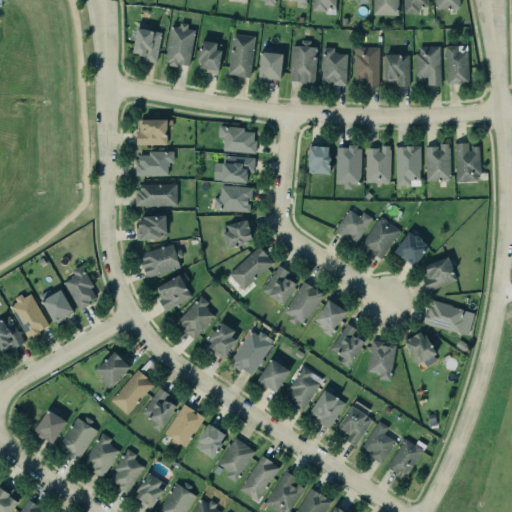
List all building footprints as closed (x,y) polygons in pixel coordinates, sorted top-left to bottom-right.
[(309,0),(335,0),(335,8),(334,8),(333,14),(323,13),(324,11),(309,10),(309,0)] [(371,0),(371,14),(397,14),(397,0),(371,0)] [(403,0),(404,13),(418,13),(418,7),(429,7),(428,0),(403,0)] [(434,0),(435,9),(459,8),(458,0),(434,0)] [(161,32),(146,30),(147,24),(137,22),(133,53),(142,54),(141,60),(157,62),(161,32)] [(187,65),(193,29),(185,28),(186,23),(179,22),(178,27),(170,25),(163,61),(167,61),(166,64),(175,66),(176,64),(187,65)] [(254,36),(232,34),(228,75),(250,77),(254,36)] [(290,45),(299,45),(300,39),(309,40),(308,46),(315,46),(313,82),(305,81),(305,83),(298,82),(298,81),(288,80),(290,45)] [(201,42),(197,69),(218,72),(222,45),(201,42)] [(321,45),(335,45),(334,49),(347,51),(345,87),(318,86),(320,53),(321,45)] [(467,45),(445,45),(446,84),(468,83),(467,45)] [(440,84),(439,46),(416,46),(417,81),(426,81),(426,85),(440,84)] [(354,47),(353,80),(365,81),(365,86),(378,86),(379,47),(354,47)] [(258,50),(255,78),(256,79),(267,81),(270,79),(279,80),(283,53),(258,50)] [(383,54),(407,53),(407,85),(394,85),(394,81),(383,81),(383,54)] [(137,144),(167,145),(167,128),(172,128),(172,119),(137,119),(137,144)] [(254,152),(255,132),(243,131),(243,127),(218,126),(218,137),(223,138),(222,151),(254,152)] [(424,146),(436,146),(436,149),(439,149),(439,143),(447,142),(447,146),(448,146),(449,171),(448,172),(447,174),(449,178),(447,180),(441,180),(440,179),(425,179),(424,146)] [(456,182),(480,181),(478,146),(469,146),(469,142),(454,143),(456,182)] [(388,144),(389,147),(390,148),(390,181),(386,184),(380,184),(379,182),(363,182),(363,179),(364,146),(374,146),(379,146),(379,143),(388,144)] [(330,146),(309,145),(308,173),(329,174),(330,146)] [(335,183),(343,184),(343,189),(352,189),(352,184),(360,184),(361,146),(336,146),(335,183)] [(411,185),(411,180),(420,180),(419,146),(395,146),(396,186),(411,185)] [(168,175),(168,163),(174,162),(174,151),(148,151),(148,154),(136,154),(136,175),(168,175)] [(214,162),(213,181),(247,182),(247,172),(254,172),(254,157),(222,156),(222,163),(214,162)] [(138,180),(175,181),(176,206),(132,206),(132,190),(136,186),(138,180)] [(250,211),(251,186),(220,185),(220,197),(214,197),(214,210),(250,211)] [(357,242),(372,218),(362,211),(359,216),(348,209),(333,231),(345,239),(347,236),(357,242)] [(141,216),(164,215),(165,232),(164,232),(165,236),(159,237),(159,238),(137,239),(137,238),(135,238),(134,227),(137,226),(136,220),(141,220),(141,216)] [(384,220),(398,229),(379,258),(369,252),(371,248),(369,247),(365,252),(358,248),(361,244),(360,243),(376,219),(378,217),(380,216),(384,218),(384,220)] [(225,248),(246,242),(245,240),(250,239),(245,219),(220,226),(225,248)] [(392,251),(400,257),(401,256),(410,264),(411,262),(414,265),(427,247),(423,245),(425,244),(420,240),(420,238),(416,235),(413,236),(407,231),(392,251)] [(144,280),(180,268),(177,259),(183,257),(179,245),(174,247),(171,241),(135,250),(136,259),(138,268),(144,280)] [(228,274),(244,290),(273,262),(258,246),(228,274)] [(425,276),(420,266),(447,256),(453,272),(452,272),(455,279),(425,290),(421,278),(425,276)] [(78,309),(98,298),(81,265),(70,270),(73,277),(64,281),(78,309)] [(290,272),(278,265),(262,291),(283,304),(296,284),(286,277),(290,272)] [(154,287),(164,310),(193,297),(183,274),(154,287)] [(304,327),(324,294),(303,281),(282,314),(304,327)] [(55,323),(74,313),(59,286),(40,297),(55,323)] [(49,326),(29,292),(9,304),(29,338),(49,326)] [(192,338),(212,315),(205,309),(206,307),(204,305),(207,302),(199,294),(174,321),(181,328),(182,326),(184,328),(182,330),(192,338)] [(326,299),(345,311),(333,333),(331,332),(329,336),(320,331),(321,329),(316,324),(317,323),(314,320),(326,299)] [(423,323),(468,335),(474,312),(430,300),(423,323)] [(0,349),(1,351),(10,346),(11,348),(23,341),(8,315),(3,318),(2,317),(0,318),(0,349)] [(239,332),(220,322),(206,348),(226,358),(239,332)] [(349,367),(363,341),(354,335),(357,329),(345,322),(330,350),(343,357),(340,362),(349,367)] [(251,376),(273,342),(252,327),(229,362),(251,376)] [(424,361),(426,366),(438,360),(424,331),(404,340),(415,364),(424,361)] [(364,370),(379,373),(378,377),(388,379),(394,344),(385,342),(385,341),(370,338),(364,370)] [(131,365),(115,350),(94,372),(110,387),(131,365)] [(253,382),(269,355),(272,352),(283,359),(287,365),(286,368),(289,370),(275,393),(265,389),(260,386),(253,382)] [(301,366),(310,372),(308,376),(311,377),(311,379),(318,384),(300,411),(290,405),(291,402),(285,397),(291,388),(288,386),(301,366)] [(136,368),(117,390),(116,393),(115,393),(109,399),(125,413),(152,384),(145,378),(145,376),(136,368)] [(308,414),(329,428),(345,403),(331,394),(334,389),(327,384),(308,414)] [(167,398),(170,395),(159,387),(141,412),(155,421),(151,426),(159,431),(177,404),(167,398)] [(184,446),(203,417),(195,411),(193,413),(191,412),(192,410),(183,403),(163,433),(169,437),(167,442),(174,447),(177,443),(184,446)] [(350,405),(371,419),(354,446),(342,438),(344,435),(334,430),(350,405)] [(48,407),(34,433),(53,444),(68,417),(48,407)] [(56,446),(75,416),(81,420),(84,415),(92,419),(88,425),(95,430),(76,459),(68,453),(67,454),(61,451),(62,450),(56,446)] [(382,463),(394,439),(384,434),(388,426),(376,420),(362,448),(371,453),(369,457),(382,463)] [(207,424),(196,440),(201,444),(197,450),(211,459),(220,445),(219,441),(219,439),(223,434),(207,424)] [(119,450),(108,444),(111,438),(101,432),(82,464),(103,477),(119,450)] [(217,464),(229,471),(225,476),(236,482),(255,450),(233,438),(217,464)] [(407,474),(426,445),(417,440),(414,445),(405,438),(386,467),(398,474),(400,470),(407,474)] [(113,468),(126,447),(135,453),(133,457),(136,459),(135,461),(143,466),(125,492),(115,486),(117,483),(110,479),(116,470),(113,468)] [(237,488),(260,454),(271,461),(270,462),(278,467),(256,500),(237,488)] [(295,477),(284,470),(263,502),(277,511),(281,511),(284,508),(287,510),(302,487),(296,483),(293,486),(290,484),(295,477)] [(146,472),(159,480),(160,480),(166,484),(150,507),(147,505),(146,507),(137,501),(138,499),(134,496),(137,492),(134,490),(146,472)] [(174,479),(154,511),(184,511),(196,494),(189,490),(192,485),(183,479),(179,484),(174,479)] [(0,511),(11,511),(21,495),(0,483),(0,482),(0,511)] [(323,511),(331,501),(310,488),(294,511),(323,511)] [(16,511),(26,497),(46,510),(44,511),(16,511)] [(198,497),(190,511),(218,511),(220,510),(213,507),(214,505),(198,497)]
